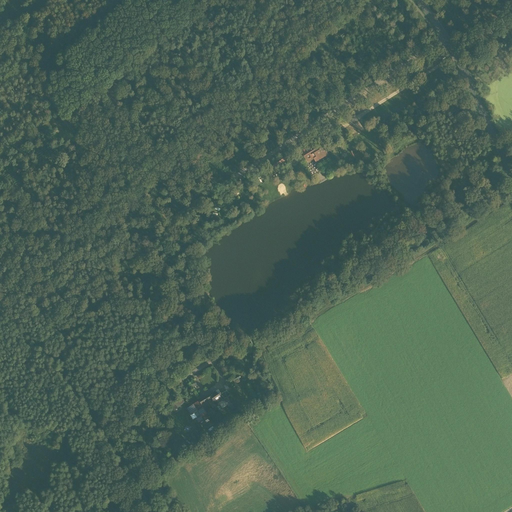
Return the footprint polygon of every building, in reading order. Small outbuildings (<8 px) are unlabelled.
[(333,136),(336,143),(347,137),(344,131),(333,136)] [(304,148),(302,144),(267,168),(268,169),(270,167),(272,170),(301,150),(304,148)] [(315,159),(315,160),(326,154),(323,149),(321,145),(314,149),(312,147),(312,146),(305,150),(302,152),(301,152),(306,160),(312,156),(315,159)] [(328,156),(326,154),(315,160),(316,163),(328,156)] [(215,391),(210,395),(213,402),(210,403),(212,406),(214,404),(216,406),(219,404),(224,400),(225,400),(221,394),(218,396),(215,391)] [(227,405),(228,407),(229,406),(232,404),(227,397),(224,392),(221,394),(225,400),(224,400),(227,405)] [(203,407),(210,403),(213,402),(210,395),(199,401),(203,407)] [(180,397),(173,403),(177,408),(185,402),(180,397)] [(222,409),(227,405),(224,400),(219,404),(222,409)] [(197,411),(200,416),(201,418),(207,414),(203,407),(199,401),(193,405),(197,411)] [(193,414),(197,411),(193,405),(187,409),(190,413),(192,412),(193,414)] [(209,417),(207,414),(201,418),(200,416),(197,418),(200,423),(203,421),(209,418),(209,417)]
